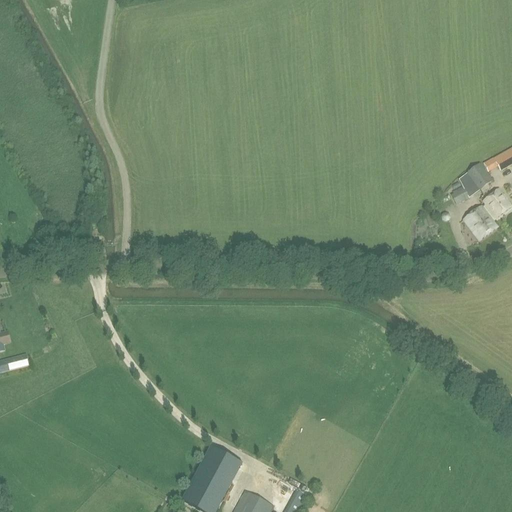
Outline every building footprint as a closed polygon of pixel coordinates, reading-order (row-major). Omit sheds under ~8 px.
[(511,149),(494,160),(500,172),(511,165),(511,149)] [(459,181),(462,187),(452,192),(453,194),(451,195),(456,206),(474,196),(492,181),(478,165),(466,175),(459,181)] [(511,207),(499,190),(483,201),(496,219),(511,207)] [(498,229),(482,208),(464,221),(480,242),(498,229)] [(26,356),(6,361),(9,372),(28,367),(26,356)] [(200,511),(216,511),(242,465),(211,449),(182,502),(200,511)] [(271,511),(274,507),(245,492),(234,511),(271,511)]
